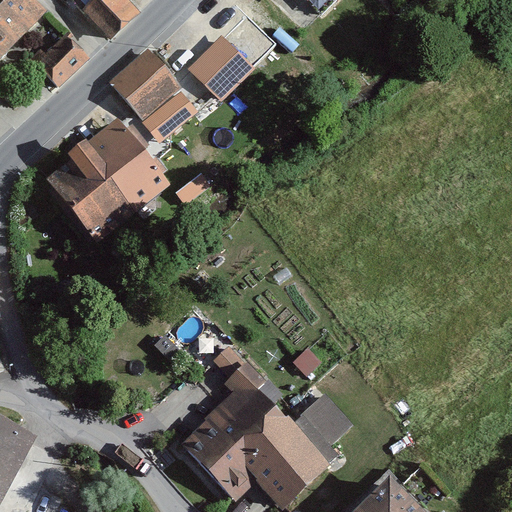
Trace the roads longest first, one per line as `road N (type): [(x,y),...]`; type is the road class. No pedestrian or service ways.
road 1 (tertiary): [(0,164),(168,0)]
road 2 (residential): [(0,251),(11,316),(49,418)]
road 3 (residential): [(49,418),(122,451),(174,511)]
